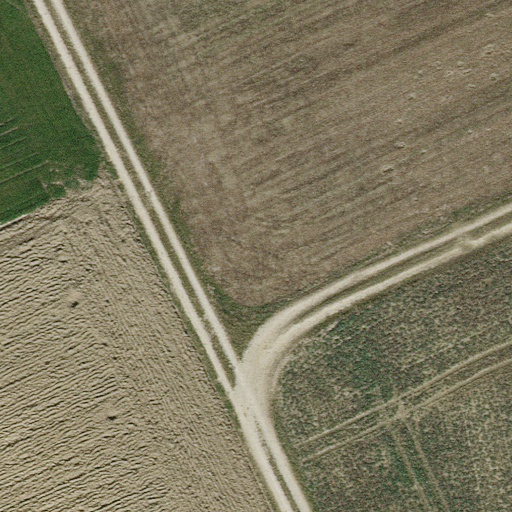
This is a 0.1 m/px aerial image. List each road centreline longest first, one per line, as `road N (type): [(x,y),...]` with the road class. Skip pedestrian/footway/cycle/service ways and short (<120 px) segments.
road 1 (track): [(299,511),(48,0)]
road 2 (track): [(247,405),(278,334),(314,309),(511,218)]
